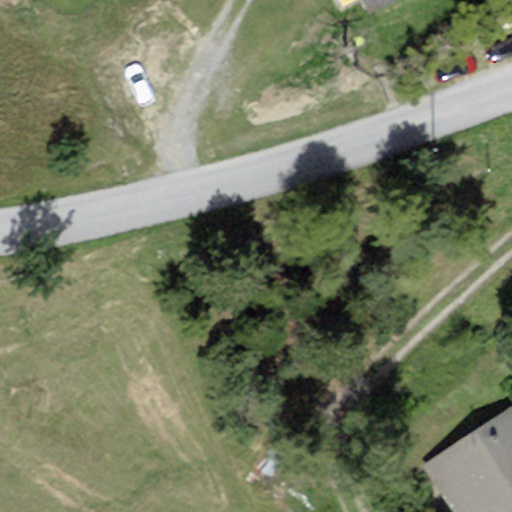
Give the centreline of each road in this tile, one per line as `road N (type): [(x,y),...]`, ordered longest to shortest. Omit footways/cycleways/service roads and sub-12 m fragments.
road 1 (unclassified): [(0,238),(255,189),(511,104)]
road 2 (track): [(348,511),(339,486),(340,439),(351,413),(511,256)]
